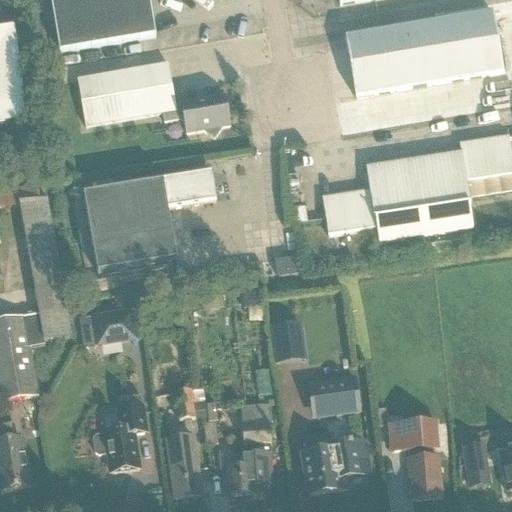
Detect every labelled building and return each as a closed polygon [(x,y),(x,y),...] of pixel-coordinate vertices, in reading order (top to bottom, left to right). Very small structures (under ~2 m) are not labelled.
[(155,37),(148,0),(49,0),(59,54),(155,37)] [(493,15),(345,41),(356,101),(503,75),(493,15)] [(0,128),(23,125),(11,37),(0,38),(0,128)] [(86,129),(163,116),(176,113),(175,107),(168,66),(77,81),(86,129)] [(176,113),(163,116),(164,125),(184,122),(186,136),(204,133),(214,140),(221,130),(230,129),(224,98),(175,107),(176,113)] [(461,160),(415,168),(427,237),(473,230),(470,208),(472,207),(471,201),(511,194),(511,152),(510,142),(459,151),(461,160)] [(379,246),(427,237),(415,168),(366,176),(369,196),(322,203),(328,240),(377,232),(379,246)] [(96,277),(177,263),(169,212),(218,204),(213,174),(83,196),(96,277)] [(0,323),(0,404),(38,398),(30,349),(44,347),(43,343),(70,338),(46,200),(19,204),(39,317),(0,323)] [(260,306),(258,293),(242,296),(245,309),(260,306)] [(135,311),(90,318),(95,349),(140,343),(135,311)] [(297,325),(273,329),(274,337),(298,333),(297,325)] [(320,419),(360,414),(355,382),(315,388),(320,419)] [(175,395),(179,423),(195,420),(191,392),(175,395)] [(241,410),(244,446),(271,444),(270,429),(268,408),(241,410)] [(120,432),(106,434),(106,437),(96,438),(94,441),(96,455),(99,457),(109,456),(112,476),(138,472),(133,437),(147,435),(144,409),(117,413),(120,432)] [(0,486),(1,494),(30,488),(22,441),(13,443),(9,419),(0,420),(0,486)] [(433,450),(432,435),(431,426),(436,425),(436,424),(389,428),(391,454),(408,453),(409,462),(408,462),(412,503),(442,501),(438,459),(427,460),(426,452),(438,451),(438,449),(433,450)] [(206,447),(217,446),(215,426),(203,427),(206,447)] [(202,498),(193,439),(167,443),(175,502),(202,498)] [(326,452),(323,439),(308,441),(310,455),(303,456),(310,497),(349,491),(347,479),(368,476),(363,443),(353,445),(352,443),(348,444),(349,446),(331,449),(332,451),(326,452)] [(483,449),(463,452),(471,490),(490,486),(483,449)] [(230,498),(254,496),(252,470),(251,470),(250,458),(239,459),(240,471),(228,472),(230,498)]
